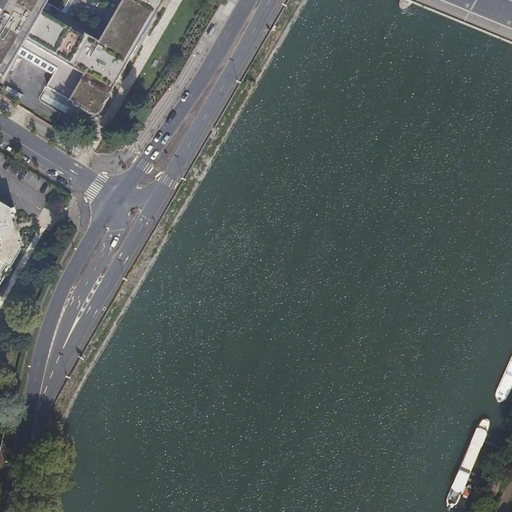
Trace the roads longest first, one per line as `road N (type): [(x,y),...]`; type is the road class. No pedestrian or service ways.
road 1 (primary): [(247,0),(115,203)]
road 2 (primary): [(115,203),(54,308),(35,379),(35,422)]
road 3 (primary): [(157,198),(269,0)]
road 4 (primary): [(63,361),(157,198)]
road 5 (unclassified): [(63,361),(63,329),(115,233),(115,203)]
road 6 (residential): [(0,132),(115,203)]
